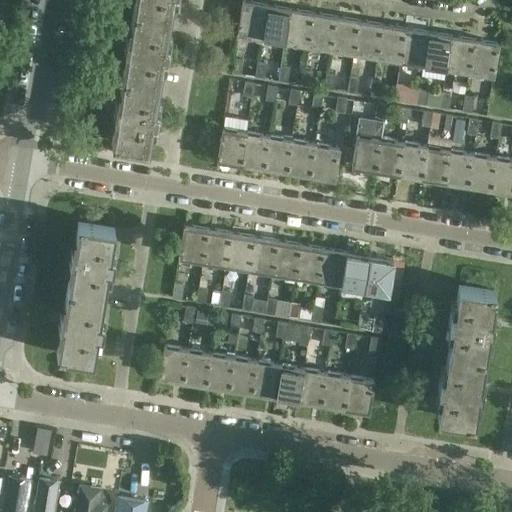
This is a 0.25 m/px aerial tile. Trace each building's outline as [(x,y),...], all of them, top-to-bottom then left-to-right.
[(134,0),(132,10),(168,15),(170,0),(134,0)] [(267,4),(247,1),(243,0),(238,32),(261,36),(267,4)] [(261,36),(284,39),(290,8),(267,4),(261,36)] [(284,39),(307,43),(312,12),(290,8),(284,39)] [(168,15),(132,10),(128,36),(125,36),(124,48),(126,49),(122,74),(157,80),(162,54),(166,55),(168,43),(164,42),(168,15)] [(307,43),(330,47),(335,16),(312,12),(307,43)] [(330,47),(353,51),(358,20),(335,16),(330,47)] [(353,51),(376,55),(381,23),(358,20),(353,51)] [(404,27),(381,23),(376,55),(399,58),(404,27)] [(399,58),(422,62),(427,31),(404,27),(399,58)] [(422,62),(445,66),(450,35),(427,31),(422,62)] [(445,66),(467,70),(473,39),(450,35),(445,66)] [(467,70),(492,74),(497,42),(473,39),(467,70)] [(234,56),(231,71),(240,73),(243,58),(234,56)] [(257,60),(255,75),(264,77),(266,62),(257,60)] [(280,64),(278,79),(287,81),(289,66),(280,64)] [(303,68),(300,83),(310,84),(312,69),(303,68)] [(350,68),(346,91),(356,92),(358,77),(359,70),(350,68)] [(326,72),(323,87),(332,88),(335,73),(326,72)] [(157,80),(122,74),(118,102),(115,101),(113,113),(116,114),(111,141),(147,147),(151,119),(155,120),(157,108),(153,107),(157,80)] [(245,79),(242,95),(251,96),(254,81),(245,79)] [(372,79),(369,95),(379,96),(381,81),(372,79)] [(267,83),(265,98),(274,100),(277,85),(267,83)] [(395,83),(392,98),(401,100),(404,85),(395,83)] [(290,87),(288,102),(287,111),(295,113),(299,89),(290,87)] [(418,87),(415,102),(424,104),(427,89),(418,87)] [(313,91),(311,106),(320,108),(322,92),(313,91)] [(441,91),(438,106),(447,108),(450,93),(441,91)] [(337,95),(334,110),(343,112),(343,113),(351,114),(354,98),(353,98),(353,99),(346,98),(346,96),(337,95)] [(463,95),(461,110),(470,111),(472,96),(463,95)] [(374,117),(383,118),(385,103),(376,102),(354,98),(351,114),(373,118),(374,117)] [(486,115),(488,100),(478,98),(475,114),(486,115)] [(399,105),(397,121),(406,122),(408,107),(399,105)] [(422,109),(420,124),(429,126),(431,111),(422,109)] [(446,113),(443,128),(452,130),(455,115),(446,113)] [(356,133),(351,164),(375,168),(380,137),(383,118),(374,117),(373,118),(359,116),(356,133)] [(469,117),(466,132),(467,132),(465,143),(473,144),(475,134),(476,134),(478,119),(469,117)] [(492,121),(489,136),(499,138),(501,123),(492,121)] [(245,131),(222,127),(216,158),(239,162),(245,131)] [(239,162),(262,166),(267,135),(245,131),(239,162)] [(262,166),(285,170),(290,138),(267,135),(262,166)] [(403,141),(380,137),(375,168),(398,172),(403,141)] [(285,170),(308,173),(313,142),(290,138),(285,170)] [(426,145),(403,141),(398,172),(421,176),(426,145)] [(313,142),(308,173),(333,177),(338,146),(313,142)] [(449,148),(426,145),(421,176),(444,180),(449,148)] [(473,152),(449,148),(444,180),(467,183),(473,152)] [(496,156),(473,152),(467,183),(490,187),(496,156)] [(511,158),(496,156),(490,187),(511,190),(511,158)] [(68,286),(103,292),(108,265),(112,266),(114,254),(110,254),(114,226),(78,220),(73,248),(71,248),(69,259),(72,260),(68,286)] [(208,227),(185,224),(179,255),(203,259),(208,227)] [(203,259),(226,262),(231,231),(208,227),(203,259)] [(226,262),(249,266),(254,235),(231,231),(226,262)] [(249,266),(272,270),(277,239),(254,235),(249,266)] [(272,270),(295,274),(300,243),(277,239),(272,270)] [(295,274),(318,278),(323,246),(300,243),(295,274)] [(318,278),(341,281),(346,250),(323,246),(318,278)] [(341,281),(364,285),(369,254),(346,250),(341,281)] [(392,258),(369,254),(364,285),(386,289),(383,308),(394,310),(394,308),(395,308),(398,288),(388,287),(392,258)] [(175,281),(173,296),(182,298),(184,283),(175,281)] [(448,349),(484,355),(488,328),(491,329),(493,317),(490,317),(494,289),(458,283),(454,311),(450,310),(448,322),(452,323),(448,349)] [(196,300),(206,302),(208,287),(199,285),(196,300)] [(103,292),(68,286),(63,313),(60,313),(58,324),(61,325),(56,352),(92,358),(97,330),(101,331),(103,319),(99,319),(103,292)] [(219,304),(228,306),(231,291),(222,289),(221,292),(219,304)] [(265,312),(274,313),(277,298),(276,298),(277,291),(269,290),(265,312)] [(210,303),(219,304),(221,292),(212,291),(210,303)] [(242,308),(251,309),(254,294),(245,293),(242,308)] [(311,319),(320,321),(323,306),(322,306),(324,298),(315,297),(311,319)] [(288,315),(298,317),(300,302),(291,300),(288,315)] [(185,305),(182,321),(192,322),(194,307),(185,305)] [(334,323),(343,324),(346,309),(337,308),(334,323)] [(390,332),(410,335),(414,311),(395,308),(394,308),(394,310),(390,332)] [(207,309),(205,325),(215,326),(217,313),(217,311),(207,309)] [(357,327),(366,328),(366,330),(387,333),(389,320),(368,317),(369,313),(360,312),(357,327)] [(226,314),(217,313),(215,326),(215,328),(224,330),(226,314)] [(231,313),(228,329),(238,330),(240,314),(231,313)] [(253,317),(251,332),(260,333),(263,318),(253,317)] [(277,320),(274,336),(284,337),(286,322),(277,320)] [(300,324),(298,340),(307,341),(310,326),(300,324)] [(323,328),(321,343),(331,344),(333,329),(323,328)] [(228,331),(226,343),(234,344),(236,332),(228,331)] [(346,332),(344,347),(353,348),(355,334),(346,332)] [(369,336),(367,351),(377,353),(379,337),(369,336)] [(188,348),(165,344),(160,375),(183,379),(188,348)] [(211,351),(188,348),(183,379),(206,383),(211,351)] [(484,355),(448,349),(444,376),(439,375),(438,387),(442,388),(437,415),(473,421),(478,394),(480,394),(482,382),(480,382),(484,355)] [(235,355),(211,351),(206,383),(229,387),(235,355)] [(257,359),(235,355),(229,387),(253,390),(257,359)] [(281,363),(257,359),(253,390),(275,394),(281,363)] [(304,366),(281,363),(275,394),(298,398),(304,366)] [(327,370),(304,366),(298,398),(321,402),(327,370)] [(321,402),(345,406),(350,374),(327,370),(321,402)] [(373,378),(350,374),(345,406),(368,409),(373,378)] [(35,440),(33,451),(37,452),(46,453),(48,443),(50,429),(42,428),(37,427),(35,440)] [(26,511),(32,473),(7,469),(2,498),(0,497),(0,511),(26,511)] [(60,474),(39,471),(32,511),(61,511),(62,509),(55,508),(60,474)] [(103,482),(79,478),(73,511),(103,511),(106,498),(101,497),(103,482)] [(113,511),(145,511),(148,497),(117,492),(113,511)]
